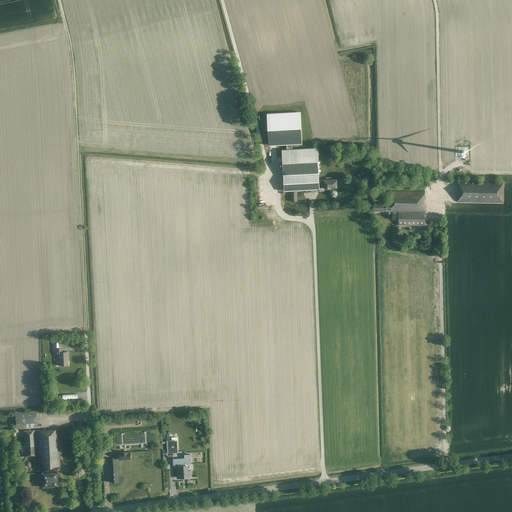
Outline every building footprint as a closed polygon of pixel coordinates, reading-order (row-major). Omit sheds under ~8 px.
[(300,112),(269,114),(271,145),(287,145),(287,149),(292,149),(292,144),(302,144),(300,112)] [(319,174),(318,148),(289,149),(284,149),(282,150),(283,176),(319,174)] [(319,174),(283,176),(284,191),(320,189),(319,180),(319,174)] [(320,189),(320,191),(325,191),(325,188),(326,188),(327,189),(329,189),(330,188),(337,188),(337,179),(332,180),(332,178),(327,178),(327,180),(319,180),(320,189)] [(458,202),(502,203),(503,181),(459,180),(458,202)] [(398,225),(424,225),(424,191),(388,191),(388,203),(374,203),(374,211),(393,211),(393,213),(394,213),(394,221),(398,221),(398,225)] [(296,194),(296,192),(290,192),(291,202),(297,201),(296,199),(304,199),(303,194),(296,194)] [(61,352),(60,348),(54,348),(54,354),(58,354),(59,366),(67,365),(66,361),(67,361),(67,352),(61,352)] [(36,423),(36,417),(35,411),(15,412),(16,428),(36,427),(36,423)] [(59,470),(58,428),(22,431),(23,457),(37,456),(37,471),(41,471),(41,487),(57,486),(57,470),(59,470)] [(178,453),(177,437),(171,437),(172,440),(167,441),(168,453),(178,453)] [(188,471),(188,466),(187,466),(187,464),(191,464),(190,454),(184,454),(184,458),(173,459),(173,465),(178,465),(178,466),(177,466),(178,478),(188,477),(188,476),(192,476),(191,471),(188,471)] [(117,482),(116,458),(109,459),(111,482),(117,482)]
